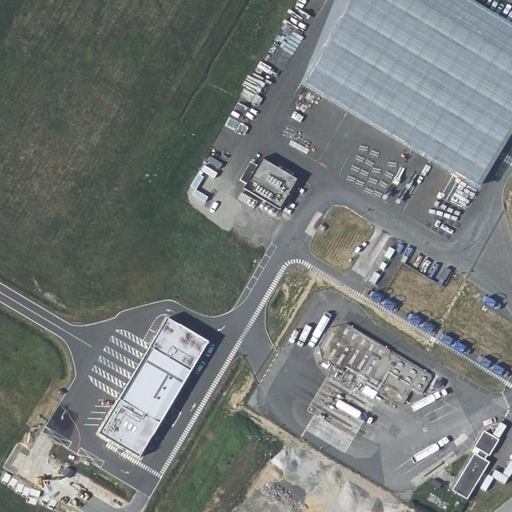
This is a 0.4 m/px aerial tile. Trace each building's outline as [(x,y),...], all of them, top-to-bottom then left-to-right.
[(331,0),(298,80),(303,83),(352,0),(412,0),(511,58),(511,24),(470,0),(331,0)] [(352,0),(303,83),(479,185),(511,127),(511,58),(412,0),(352,0)] [(261,154),(241,187),(277,209),(297,176),(261,154)] [(283,216),(263,228),(273,234),(283,216)] [(168,317),(100,431),(140,456),(208,341),(168,317)] [(468,502),(483,474),(489,465),(485,463),(488,458),(490,459),(499,443),(485,434),(476,450),(481,453),(478,459),(476,458),(454,493),(468,502)]
